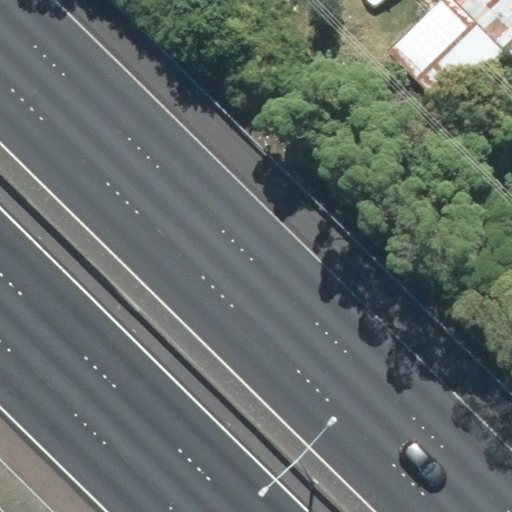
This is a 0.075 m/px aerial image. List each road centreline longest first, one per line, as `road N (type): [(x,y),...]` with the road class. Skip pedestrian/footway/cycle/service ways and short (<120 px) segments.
road 1 (motorway): [(0,76),(443,511)]
road 2 (motorway): [(243,511),(0,273)]
